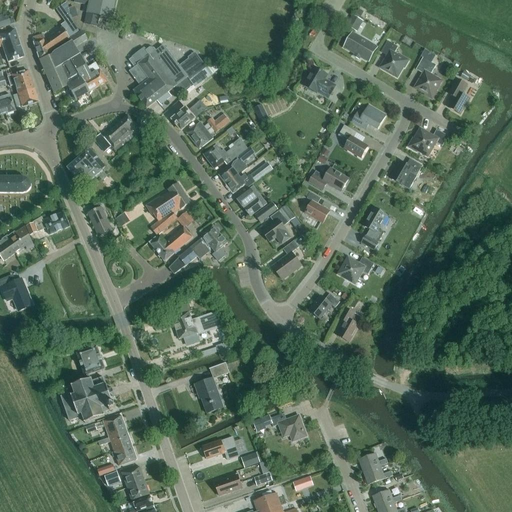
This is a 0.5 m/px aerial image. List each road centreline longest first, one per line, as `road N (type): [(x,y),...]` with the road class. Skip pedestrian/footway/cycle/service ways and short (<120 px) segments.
road 1 (residential): [(279,321),(319,271),(409,104)]
road 2 (unclassified): [(279,321),(259,292),(243,232),(157,120)]
road 3 (tertiary): [(188,511),(112,299)]
road 4 (residential): [(409,104),(313,47),(341,0)]
road 5 (unclassified): [(374,378),(425,395),(511,392)]
road 6 (tertiary): [(53,124),(25,35),(31,0)]
road 7 (tertiary): [(94,256),(51,135)]
